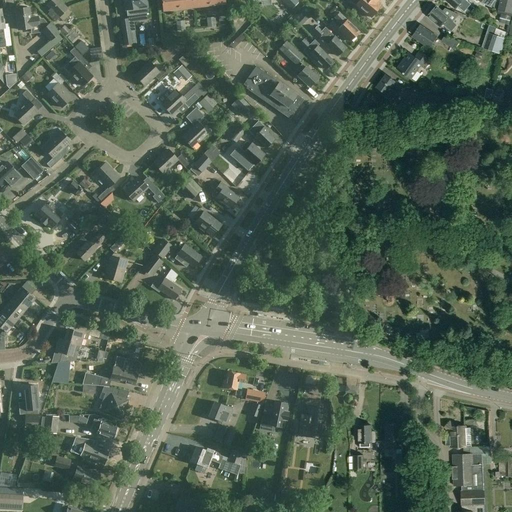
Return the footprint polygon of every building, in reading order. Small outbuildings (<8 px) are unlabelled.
[(58,17),(58,18),(59,17),(63,22),(72,13),(58,0),(51,0),(46,5),(51,11),(48,14),(54,21),(58,17)] [(147,0),(123,0),(125,10),(126,10),(127,16),(140,14),(141,21),(147,20),(146,13),(148,13),(147,8),(148,8),(147,0)] [(186,7),(201,5),(201,7),(217,5),(216,3),(224,2),(224,4),(225,4),(224,0),(161,0),(163,11),(163,9),(170,8),(171,10),(186,9),(186,7)] [(296,0),(281,0),(291,9),(298,1),(296,0)] [(377,2),(378,0),(351,0),(351,1),(371,18),(372,16),(374,16),(376,14),(375,12),(381,5),(377,2)] [(444,0),(455,9),(457,7),(461,10),(468,2),(465,0),(444,0)] [(511,0),(501,0),(499,10),(511,13),(511,8),(511,0)] [(15,9),(18,30),(32,28),(32,27),(39,26),(42,30),(41,31),(50,41),(59,33),(50,23),(48,25),(43,19),(38,20),(37,17),(30,18),(29,8),(27,8),(25,6),(19,7),(17,9),(15,9)] [(305,6),(300,11),(306,18),(312,12),(305,6)] [(439,27),(442,24),(447,28),(452,22),(448,18),(453,12),(445,9),(442,12),(436,7),(428,17),(439,27)] [(1,9),(0,9),(0,46),(12,45),(8,24),(5,24),(4,19),(3,20),(1,9)] [(339,13),(335,18),(342,25),(337,30),(350,42),(359,32),(347,20),(346,20),(339,13)] [(511,16),(501,13),(499,23),(509,25),(511,16)] [(129,21),(128,18),(121,19),(124,45),(131,44),(131,43),(136,42),(134,31),(131,31),(130,21),(129,21)] [(215,26),(214,18),(207,18),(208,27),(215,26)] [(287,24),(291,28),(296,23),(292,19),(287,24)] [(238,29),(243,25),(240,20),(234,24),(238,29)] [(177,30),(185,30),(184,21),(176,22),(177,30)] [(99,25),(87,25),(88,36),(100,35),(99,25)] [(412,37),(429,48),(437,36),(420,25),(412,37)] [(69,31),(64,26),(60,30),(65,36),(69,31)] [(318,37),(319,37),(327,45),(326,45),(337,56),(345,48),(335,37),(334,37),(327,30),(324,33),(317,27),(312,31),(318,37)] [(500,54),(508,33),(496,29),(494,35),(493,35),(487,50),(500,54)] [(76,47),(83,40),(80,36),(74,30),(67,38),(76,47)] [(241,34),(235,40),(238,44),(244,37),(241,34)] [(454,49),(458,42),(451,37),(450,38),(445,35),(441,40),(454,49)] [(313,42),(307,36),(299,44),(305,50),(313,42)] [(284,53),(296,64),(303,57),(291,45),(284,53)] [(325,69),(326,68),(328,68),(330,66),(330,65),(333,61),(322,50),(321,50),(317,46),(309,54),(314,58),(313,58),(325,69)] [(78,62),(67,72),(75,81),(76,80),(82,86),(92,76),(80,63),(84,59),(73,48),(69,52),(78,62)] [(425,68),(432,59),(419,51),(414,57),(408,53),(397,68),(403,72),(402,73),(410,79),(421,65),(425,68)] [(188,65),(196,59),(191,53),(183,59),(188,65)] [(159,72),(149,62),(134,75),(144,86),(154,76),(158,81),(167,73),(163,68),(159,72)] [(300,72),(297,76),(309,86),(317,77),(306,67),(305,67),(302,64),(297,69),(300,72)] [(247,87),(246,88),(277,110),(278,109),(287,115),(292,110),(293,111),(302,98),(296,94),(256,66),(243,84),(247,87)] [(46,94),(54,102),(55,101),(61,108),(72,98),(60,85),(64,81),(56,73),(51,77),(57,83),(46,94)] [(6,85),(9,88),(16,81),(15,74),(5,75),(6,85)] [(391,101),(401,87),(394,82),(395,81),(386,75),(377,87),(385,94),(384,96),(391,101)] [(206,89),(199,95),(202,97),(208,92),(206,89)] [(20,109),(13,115),(23,125),(38,111),(30,103),(34,99),(26,90),(22,94),(27,100),(19,108),(20,109)] [(186,101),(175,90),(167,98),(168,99),(161,104),(171,115),(184,104),(188,108),(198,98),(194,94),(186,101)] [(208,94),(199,103),(202,107),(208,112),(217,103),(208,94)] [(252,109),(240,97),(234,102),(246,114),(252,109)] [(391,113),(398,118),(402,111),(395,107),(391,113)] [(203,116),(199,112),(189,121),(193,125),(182,136),(191,147),(198,141),(199,142),(208,133),(197,122),(203,116)] [(264,126),(264,127),(260,123),(250,133),(254,137),(265,148),(266,147),(269,147),(271,145),(270,143),(274,138),(268,132),(269,131),(264,126)] [(17,140),(25,132),(20,127),(12,135),(17,140)] [(236,142),(244,132),(238,127),(230,137),(236,142)] [(70,142),(61,131),(43,148),(53,158),(46,164),(50,168),(62,157),(58,153),(70,142)] [(243,152),(242,154),(254,165),(264,154),(252,143),(250,145),(246,141),(240,149),(243,152)] [(211,146),(206,153),(213,158),(218,151),(211,146)] [(176,158),(168,149),(153,163),(163,174),(178,160),(184,167),(189,163),(181,154),(176,158)] [(194,165),(202,172),(211,162),(203,154),(194,165)] [(30,157),(22,165),(28,172),(35,180),(44,171),(37,164),(30,157)] [(2,164),(0,166),(0,183),(1,185),(6,181),(10,186),(16,180),(12,175),(16,171),(7,162),(3,166),(2,164)] [(108,188),(97,197),(101,202),(115,190),(111,185),(119,177),(105,162),(95,172),(101,179),(100,180),(108,188)] [(190,169),(197,176),(202,172),(194,165),(190,169)] [(26,175),(18,182),(22,186),(29,179),(26,175)] [(179,187),(191,200),(202,189),(189,176),(179,187)] [(138,177),(123,191),(133,201),(148,187),(154,195),(153,197),(158,202),(164,197),(147,177),(142,181),(138,177)] [(89,185),(83,180),(80,184),(86,189),(89,185)] [(68,186),(77,194),(82,190),(73,181),(68,186)] [(216,198),(215,198),(230,208),(239,197),(224,187),(225,185),(220,182),(211,195),(216,198)] [(44,201),(44,200),(33,212),(38,217),(37,218),(42,222),(43,221),(48,226),(59,214),(58,213),(61,210),(47,198),(44,201)] [(199,208),(191,219),(194,222),(194,223),(200,227),(199,228),(203,231),(204,230),(212,236),(221,224),(203,211),(199,208)] [(104,210),(94,221),(99,227),(104,222),(109,226),(114,221),(110,216),(104,210)] [(138,229),(137,219),(130,220),(131,230),(138,229)] [(89,243),(87,241),(76,253),(84,260),(95,249),(95,248),(105,238),(99,233),(89,243)] [(109,248),(114,253),(124,242),(120,238),(109,248)] [(163,259),(173,246),(162,238),(152,251),(163,259)] [(189,263),(193,267),(201,256),(185,244),(174,258),(186,267),(189,263)] [(152,277),(163,262),(153,255),(142,269),(152,277)] [(126,260),(111,256),(105,277),(120,282),(126,260)] [(3,265),(0,267),(0,272),(4,276),(9,271),(3,265)] [(160,290),(174,300),(181,289),(165,278),(160,285),(155,281),(151,287),(158,292),(160,290)] [(28,307),(35,298),(31,295),(35,290),(26,282),(22,287),(18,291),(9,284),(8,286),(5,283),(0,283),(2,286),(3,285),(6,288),(28,307)] [(2,286),(0,288),(0,290),(11,300),(7,304),(21,315),(28,307),(6,288),(3,285),(2,286)] [(337,311),(336,300),(318,303),(320,313),(337,311)] [(0,312),(13,324),(21,315),(7,304),(3,308),(0,305),(0,312)] [(13,324),(0,312),(0,327),(6,333),(13,324)] [(65,340),(74,343),(80,345),(81,338),(87,340),(89,335),(98,338),(100,332),(76,325),(74,330),(68,329),(65,340)] [(98,338),(107,340),(109,334),(100,332),(98,338)] [(62,352),(59,362),(70,361),(75,361),(78,351),(72,349),(74,343),(65,340),(59,338),(55,350),(62,352)] [(113,366),(110,378),(117,380),(116,380),(134,385),(139,365),(137,363),(125,360),(125,358),(116,356),(114,366),(113,366)] [(59,362),(58,362),(56,370),(69,371),(70,361),(59,362)] [(238,381),(244,383),(245,375),(239,374),(239,373),(227,371),(226,380),(224,380),(222,387),(236,389),(238,381)] [(110,379),(85,373),(82,384),(109,387),(111,380),(110,379)] [(36,385),(23,386),(25,402),(26,402),(27,407),(25,407),(26,413),(25,414),(25,427),(36,427),(36,421),(37,421),(37,414),(37,407),(38,406),(37,400),(38,400),(36,385)] [(347,385),(345,391),(357,393),(358,387),(347,385)] [(113,388),(103,387),(101,392),(105,393),(101,402),(107,404),(105,410),(121,417),(128,400),(117,396),(119,390),(113,388)] [(247,390),(245,399),(257,402),(259,392),(247,390)] [(209,416),(219,420),(227,423),(233,407),(224,406),(215,402),(209,416)] [(262,421),(268,423),(268,425),(284,428),(285,420),(287,421),(288,413),(286,413),(288,405),(275,402),(274,408),(265,407),(262,421)] [(249,414),(258,418),(263,406),(253,403),(249,414)] [(301,418),(299,435),(307,436),(307,432),(314,433),(316,435),(322,436),(325,434),(325,428),(324,426),(326,409),(310,407),(308,419),(301,418)] [(56,434),(59,417),(45,415),(45,417),(42,417),(40,431),(43,431),(43,432),(56,434)] [(77,422),(85,425),(87,419),(79,416),(77,422)] [(101,422),(94,419),(90,430),(97,432),(97,433),(112,438),(112,437),(114,436),(116,433),(115,431),(116,427),(101,422)] [(449,421),(444,426),(448,430),(449,430),(450,447),(466,446),(465,426),(455,426),(449,421)] [(226,445),(232,429),(220,424),(213,439),(226,445)] [(358,425),(358,442),(361,442),(362,447),(371,447),(371,442),(371,425),(370,425),(368,424),(365,424),(364,425),(358,425)] [(385,425),(385,448),(400,448),(400,425),(385,425)] [(92,446),(94,440),(75,437),(73,442),(84,446),(81,455),(104,464),(108,452),(92,446)] [(207,448),(206,450),(196,447),(191,461),(207,467),(210,460),(213,451),(207,448)] [(219,454),(213,451),(210,460),(219,463),(218,468),(237,476),(238,473),(245,475),(246,451),(235,448),(234,450),(233,450),(229,459),(220,456),(219,454)] [(484,489),(483,464),(473,464),(472,453),(452,454),(454,485),(461,485),(462,490),(461,490),(462,505),(485,504),(484,489)] [(395,468),(406,468),(406,454),(395,454),(395,468)] [(353,469),(363,469),(363,455),(353,455),(353,469)] [(70,460),(57,456),(54,466),(68,469),(70,460)] [(511,475),(511,457),(504,457),(499,460),(499,471),(495,471),(495,477),(500,477),(500,475),(511,475)] [(99,475),(77,466),(72,478),(95,487),(99,475)] [(404,487),(408,487),(414,487),(415,472),(408,472),(404,472),(404,487)] [(0,508),(40,511),(41,490),(0,487),(0,508)] [(264,498),(267,494),(260,489),(249,503),(260,511),(278,511),(279,511),(264,498)] [(184,511),(195,511),(199,504),(209,508),(214,498),(197,491),(193,500),(191,499),(192,498),(181,494),(176,509),(184,511)]
